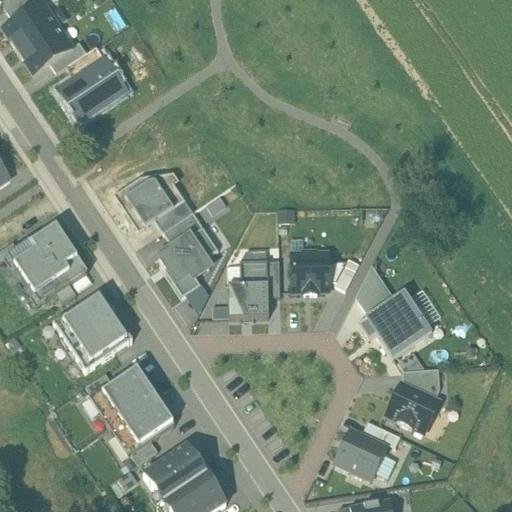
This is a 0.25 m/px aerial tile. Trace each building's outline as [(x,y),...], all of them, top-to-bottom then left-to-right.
[(33,12),(33,0),(3,0),(3,12),(13,26),(33,12)] [(57,30),(46,12),(33,12),(13,26),(2,33),(17,56),(57,30)] [(57,30),(17,56),(33,79),(49,68),(56,78),(66,72),(86,59),(79,48),(73,52),(57,30)] [(95,53),(86,59),(66,72),(73,83),(57,94),(78,126),(124,95),(95,53)] [(0,188),(8,183),(0,170),(0,188)] [(140,183),(114,200),(138,237),(155,226),(184,206),(173,188),(168,191),(159,179),(140,183)] [(155,226),(163,238),(192,218),(184,206),(155,226)] [(163,238),(173,253),(202,233),(192,218),(163,238)] [(54,230),(7,262),(39,310),(87,278),(54,230)] [(173,253),(159,261),(168,275),(165,277),(182,302),(200,290),(195,282),(209,272),(204,265),(218,256),(202,233),(173,253)] [(291,260),(292,296),(303,296),(303,299),(317,299),(317,296),(328,295),(328,287),(336,287),(346,267),(327,268),(327,259),(316,259),(316,257),(302,257),(302,260),(291,260)] [(348,263),(346,267),(336,287),(334,290),(345,296),(359,269),(348,263)] [(267,267),(268,302),(280,302),(279,266),(267,267)] [(227,272),(228,324),(268,323),(268,302),(267,267),(239,267),(239,271),(227,272)] [(355,302),(367,321),(393,303),(371,270),(355,302)] [(391,364),(431,338),(403,296),(393,303),(367,321),(357,327),(368,344),(375,339),(391,364)] [(99,298),(53,329),(85,377),(132,346),(99,298)] [(135,373),(89,404),(128,462),(174,431),(135,373)] [(402,377),(403,390),(434,405),(439,394),(438,374),(402,377)] [(412,432),(424,438),(438,407),(434,405),(403,390),(400,390),(386,420),(397,425),(397,427),(411,434),(412,432)] [(362,437),(395,452),(399,442),(367,427),(362,437)] [(371,485),(386,453),(350,436),(334,468),(371,485)] [(187,451),(143,480),(164,511),(221,511),(226,509),(187,451)]
